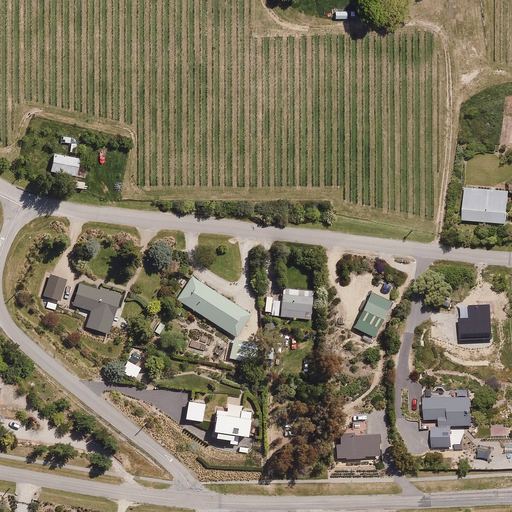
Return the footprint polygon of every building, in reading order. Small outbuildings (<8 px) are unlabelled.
[(61,133),(60,141),(70,141),(71,134),(61,133)] [(79,142),(71,141),(70,151),(77,152),(79,142)] [(80,156),(53,150),(49,170),(76,175),(80,156)] [(509,188),(465,185),(462,219),(506,222),(509,188)] [(67,279),(52,273),(43,293),(59,299),(67,279)] [(193,273),(177,297),(236,336),(251,313),(193,273)] [(121,294),(78,281),(71,303),(91,310),(86,326),(109,333),(121,294)] [(284,285),(282,315),(312,318),(315,288),(284,285)] [(369,342),(389,306),(367,294),(348,330),(369,342)] [(57,303),(47,299),(44,306),(55,310),(57,303)] [(505,312),(489,309),(481,358),(496,361),(505,312)] [(167,324),(157,317),(150,327),(161,334),(167,324)] [(129,357),(122,370),(135,378),(143,366),(129,357)] [(226,407),(217,406),(213,429),(217,429),(216,436),(233,439),(234,432),(249,435),(253,411),(241,409),(243,395),(229,393),(226,407)] [(470,393),(426,394),(426,418),(436,418),(436,426),(430,426),(431,446),(452,445),(452,423),(471,423),(470,393)] [(206,401),(188,399),(185,418),(203,421),(206,401)]
